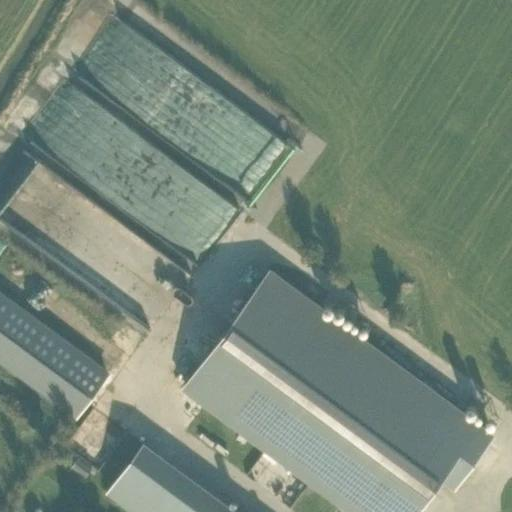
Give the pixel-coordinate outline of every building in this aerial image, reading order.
[(84,118),(105,132),(116,115),(97,102),(100,98),(73,80),(63,97),(87,112),(84,118)] [(30,140),(21,158),(61,177),(62,175),(69,178),(77,163),(30,140)] [(0,234),(0,255),(10,243),(0,234)] [(268,271),(185,384),(358,511),(413,511),(442,473),(457,484),(492,436),(268,271)] [(104,373),(0,295),(0,357),(75,413),(104,373)] [(237,511),(143,442),(107,490),(136,511),(237,511)] [(85,475),(92,466),(78,456),(72,466),(85,475)]
